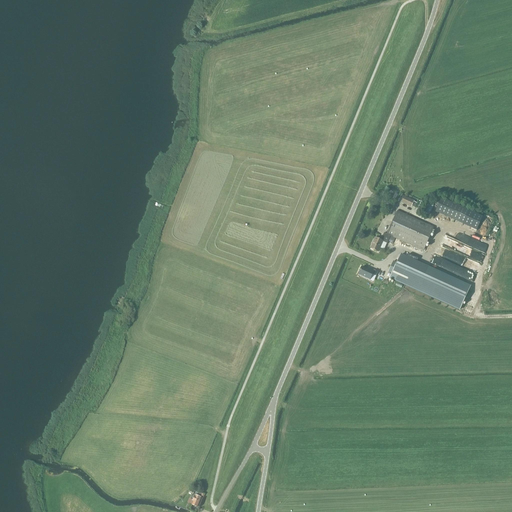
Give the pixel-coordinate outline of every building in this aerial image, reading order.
[(398,202),(411,207),(414,201),(401,195),(398,202)] [(441,198),(435,212),(445,216),(451,203),(441,198)] [(378,252),(383,242),(387,244),(390,236),(423,251),(434,227),(397,211),(387,234),(384,233),(382,238),(380,237),(379,240),(375,238),(371,249),(378,252)] [(469,246),(471,241),(455,237),(455,238),(452,237),(452,236),(445,234),(443,241),(451,243),(452,242),(469,246)] [(479,238),(477,242),(491,248),(493,243),(479,238)] [(388,273),(392,275),(390,278),(459,310),(470,287),(401,255),(397,263),(393,262),(388,273)] [(360,271),(358,275),(364,278),(370,280),(371,277),(372,275),(374,275),(376,276),(377,274),(378,272),(376,271),(374,270),(373,271),(373,272),(367,270),(362,267),(360,271)] [(511,319),(481,321),(481,327),(511,326),(511,319)] [(192,505),(197,507),(201,497),(196,495),(192,505)]
